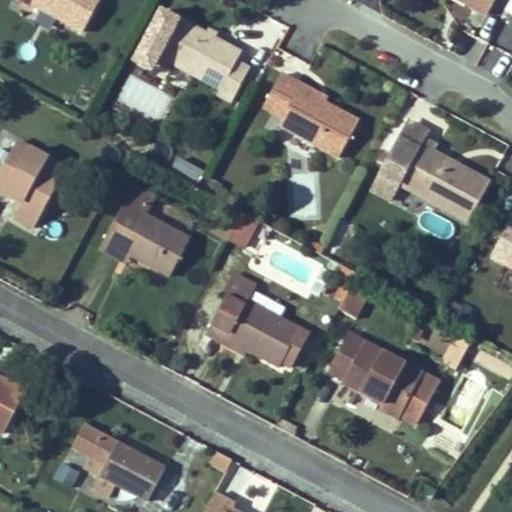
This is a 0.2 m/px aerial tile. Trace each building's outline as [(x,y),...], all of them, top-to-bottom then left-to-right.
[(42,0),(47,2),(42,10),(74,28),(94,39),(114,2),(111,0),(42,0)] [(470,0),(459,0),(476,9),(478,4),(470,0)] [(470,0),(478,4),(476,9),(494,19),(503,0),(470,0)] [(185,32),(171,24),(156,51),(170,58),(185,32)] [(170,58),(167,65),(201,83),(227,96),(224,102),(240,110),(258,76),(245,68),(249,59),(187,27),(185,32),(170,58)] [(272,115),(292,125),(288,133),(328,154),(350,165),(369,130),(309,98),(311,93),(290,81),(272,115)] [(432,148),(418,140),(393,185),(462,224),(484,185),(429,154),(432,148)] [(72,179),(23,153),(0,194),(0,200),(12,207),(14,204),(31,212),(21,228),(39,239),(72,179)] [(143,195),(138,204),(165,219),(170,210),(143,195)] [(107,261),(134,276),(139,267),(146,271),(177,289),(197,252),(159,230),(165,219),(138,204),(107,261)] [(239,216),(224,242),(240,251),(254,224),(239,216)] [(270,234),(254,224),(240,251),(256,260),(270,234)] [(142,280),(146,271),(139,267),(134,276),(142,280)] [(215,349),(233,360),(237,352),(258,364),(289,381),(292,376),(310,344),(256,313),(252,320),(235,311),(215,349)] [(310,344),(292,376),(301,381),(320,349),(310,344)] [(450,399),(359,349),(338,386),(393,418),(391,424),(408,432),(410,430),(428,439),(450,399)] [(254,371),(258,364),(237,352),(233,360),(254,371)] [(476,369),(468,364),(457,384),(465,389),(476,369)] [(0,437),(11,443),(33,401),(0,383),(0,437)] [(451,456),(459,440),(440,431),(432,447),(451,456)] [(155,511),(174,480),(126,453),(93,435),(81,456),(114,475),(107,487),(151,511),(155,511)] [(59,464),(54,481),(74,487),(79,471),(59,464)] [(184,511),(194,493),(179,484),(163,511),(184,511)] [(436,492),(423,485),(418,495),(431,502),(436,492)]
